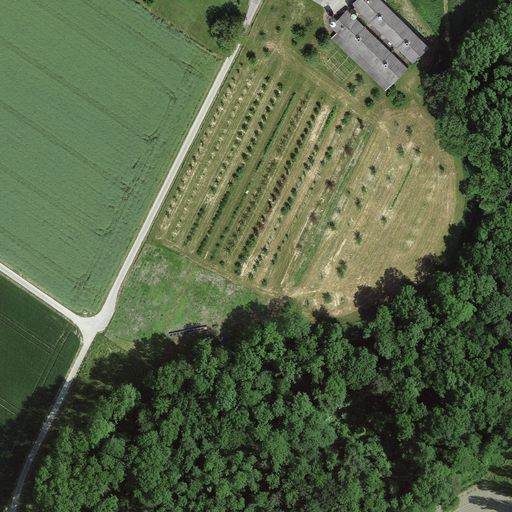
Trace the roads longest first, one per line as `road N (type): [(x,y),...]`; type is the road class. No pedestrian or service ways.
road 1 (track): [(243,20),(93,324),(0,261)]
road 2 (track): [(93,324),(30,460),(15,511)]
